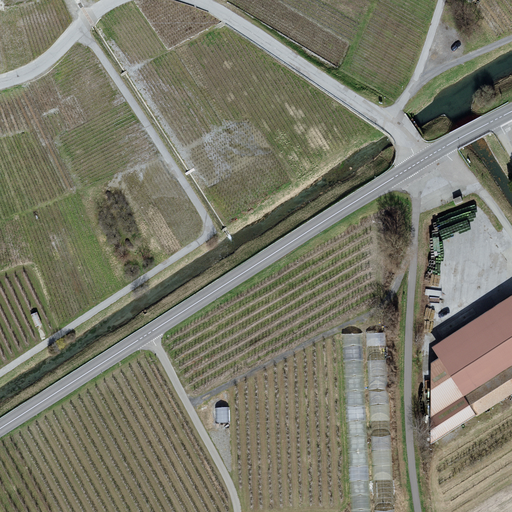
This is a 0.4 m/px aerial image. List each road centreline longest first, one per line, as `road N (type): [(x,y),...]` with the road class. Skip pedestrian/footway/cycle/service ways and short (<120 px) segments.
road 1 (unclassified): [(79,27),(197,202),(208,233),(0,373)]
road 2 (secondary): [(148,333),(418,162)]
road 3 (track): [(414,233),(388,299),(359,322),(188,406)]
road 4 (track): [(417,511),(407,395),(414,233)]
road 5 (unclassified): [(388,120),(197,0)]
road 6 (unclassified): [(148,333),(235,511)]
road 7 (secondary): [(0,429),(148,333)]
road 8 (unclassified): [(442,0),(418,73),(388,120)]
